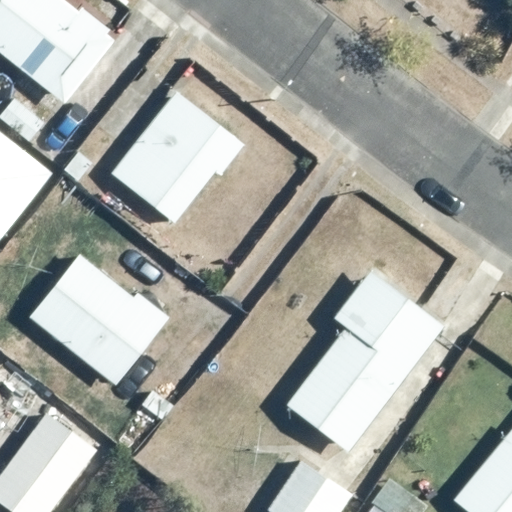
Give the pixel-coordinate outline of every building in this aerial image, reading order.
[(0,0),(0,56),(58,101),(110,33),(78,8),(73,15),(52,0),(0,0)] [(48,116),(9,88),(0,100),(0,128),(26,147),(48,116)] [(104,174),(167,225),(211,170),(217,175),(240,147),(172,91),(104,174)] [(0,229),(43,175),(0,141),(0,229)] [(108,383),(162,315),(135,294),(129,300),(72,254),(23,316),(108,383)] [(435,326),(363,273),(328,319),(339,327),(280,407),(342,453),(435,326)] [(44,511),(92,448),(42,411),(0,468),(0,507),(6,511),(44,511)] [(511,511),(511,426),(449,501),(461,511),(511,511)] [(333,511),(347,491),(295,459),(262,511),(333,511)] [(411,511),(430,485),(395,461),(368,500),(360,511),(411,511)]
